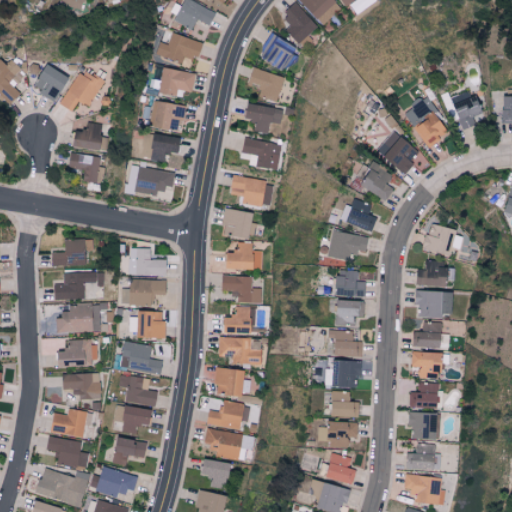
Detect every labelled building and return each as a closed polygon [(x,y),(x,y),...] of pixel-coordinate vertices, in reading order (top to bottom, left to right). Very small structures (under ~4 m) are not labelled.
[(81,9),(83,0),(59,0),(59,4),(81,9)] [(195,19),(208,25),(214,12),(189,0),(181,0),(172,20),(190,29),(195,19)] [(339,8),(331,0),(296,0),(321,26),(339,8)] [(277,19),(298,42),(315,26),(294,3),(277,19)] [(166,44),(158,41),(154,53),(181,64),(184,55),(194,59),(201,43),(170,31),(166,44)] [(293,48),(271,33),(256,55),(278,70),(293,48)] [(0,95),(8,104),(19,93),(7,82),(20,69),(10,59),(5,65),(0,60),(0,95)] [(31,89),(55,99),(65,75),(42,64),(31,89)] [(194,73),(162,67),(157,92),(174,96),(175,89),(190,92),(194,73)] [(102,83),(80,69),(58,103),(70,111),(76,100),(87,107),(102,83)] [(282,76),(250,69),(247,83),(259,86),(257,97),(276,101),(282,76)] [(501,123),(511,122),(511,89),(501,89),(501,123)] [(461,130),(475,124),(472,116),(478,113),(469,90),(449,97),(461,130)] [(402,111),(425,147),(446,134),(432,112),(435,110),(426,95),(402,111)] [(152,128),(181,130),(182,104),(153,103),(152,128)] [(266,133),(268,122),(278,124),(281,109),(244,103),(242,118),(254,120),(252,131),(266,133)] [(72,129),(69,146),(96,150),(100,124),(86,122),(85,131),(72,129)] [(381,144),(387,148),(380,156),(403,174),(412,163),(408,160),(415,151),(391,131),(381,144)] [(177,138),(151,133),(148,147),(142,146),(140,157),(161,161),(163,152),(174,155),(177,138)] [(276,169),(279,143),(241,139),(239,159),(247,159),(247,166),(276,169)] [(98,167),(98,155),(68,154),(67,169),(82,169),(81,182),(102,183),(102,167),(98,167)] [(362,166),(353,182),(384,201),(391,188),(385,184),(391,174),(370,161),(366,168),(362,166)] [(173,173),(129,165),(125,185),(133,187),(132,190),(162,195),(164,185),(170,187),(173,173)] [(228,194),(241,196),(240,204),(268,207),(271,181),(230,177),(228,194)] [(511,186),(509,186),(501,213),(511,216),(511,186)] [(370,231),(374,218),(365,215),(369,204),(351,198),(343,223),(370,231)] [(250,213),(224,208),(220,233),(253,239),(255,223),(249,222),(250,213)] [(457,249),(461,237),(452,235),(453,230),(427,223),(421,250),(447,256),(449,247),(457,249)] [(366,238),(331,230),(325,255),(346,260),(348,254),(355,255),(356,251),(363,252),(366,238)] [(49,266),(84,265),(83,248),(91,248),(90,239),(62,240),(63,252),(49,252),(49,266)] [(260,270),(260,251),(250,251),(250,243),(235,243),(235,252),(223,252),(222,269),(260,270)] [(164,276),(164,260),(148,259),(148,248),(127,248),(127,275),(164,276)] [(414,285),(442,286),(443,261),(423,260),(422,270),(414,269),(414,285)] [(362,296),(363,281),(355,281),(355,270),(334,269),(333,295),(362,296)] [(61,273),(61,284),(51,284),(52,299),(82,299),(82,284),(102,283),(102,272),(61,273)] [(259,303),(259,288),(250,288),(250,276),(219,276),(219,291),(235,292),(235,303),(259,303)] [(127,305),(151,306),(151,295),(163,295),(163,280),(127,280),(127,305)] [(440,318),(440,314),(449,314),(450,292),(413,290),(412,305),(416,305),(416,317),(440,318)] [(362,301),(334,300),(333,325),(351,325),(351,316),(361,316),(362,301)] [(56,332),(98,331),(98,303),(67,304),(67,311),(56,312),(56,332)] [(248,334),(248,307),(233,307),(233,317),(221,316),(220,333),(248,334)] [(134,337),(161,338),(162,312),(131,311),(131,325),(134,325),(134,337)] [(420,332),(411,331),(411,347),(437,347),(438,322),(420,322),(420,332)] [(359,356),(360,342),(350,341),(350,331),(331,331),(331,356),(359,356)] [(248,349),(248,338),(217,337),(216,355),(230,356),(230,363),(259,364),(259,350),(248,349)] [(54,366),(93,366),(93,339),(66,340),(66,350),(54,350),(54,366)] [(118,367),(158,374),(160,361),(148,359),(150,346),(122,341),(118,367)] [(437,379),(438,352),(410,351),(409,366),(417,367),(416,378),(437,379)] [(357,388),(358,361),(332,360),(332,387),(357,388)] [(242,371),(216,367),(212,393),(238,397),(242,371)] [(98,373),(60,374),(60,389),(71,389),(71,394),(77,393),(77,399),(99,398),(98,373)] [(125,387),(124,402),(153,405),(155,391),(140,389),(141,377),(118,375),(117,386),(125,387)] [(409,392),(409,408),(434,408),(434,383),(416,382),(416,392),(409,392)] [(328,417),(356,418),(356,402),(347,402),(348,392),(329,391),(328,417)] [(206,410),(204,425),(238,429),(239,421),(246,422),(248,404),(220,401),(218,411),(206,410)] [(119,431),(132,432),(132,425),(146,425),(147,408),(113,406),(113,421),(120,422),(119,431)] [(65,415),(51,412),(48,432),(81,437),(85,411),(66,408),(65,415)] [(433,440),(433,413),(406,412),(406,427),(410,428),(410,439),(433,440)] [(355,423),(316,422),(316,440),(327,441),(327,447),(345,447),(346,437),(354,437),(355,423)] [(206,453),(245,460),(249,436),(204,428),(202,442),(208,443),(206,453)] [(79,441),(46,436),(44,450),(55,451),(53,464),(85,468),(87,453),(78,451),(79,441)] [(124,465),(126,455),(141,458),(144,442),(114,437),(109,463),(124,465)] [(432,454),(433,445),(414,444),(414,453),(404,453),(403,469),(437,470),(438,454),(432,454)] [(350,484),(353,469),(347,468),(349,457),(328,453),(323,479),(350,484)] [(222,490),(227,464),(201,459),(197,475),(209,478),(207,487),(222,490)] [(129,499),(136,477),(101,466),(94,487),(129,499)] [(41,467),(33,493),(77,506),(85,480),(41,467)] [(401,490),(414,492),(413,501),(441,505),(443,490),(438,490),(439,479),(403,474),(401,490)] [(344,505),(348,490),(309,480),(305,494),(316,497),(313,508),(328,511),(336,511),(338,503),(344,505)] [(193,511),(219,511),(223,496),(198,490),(193,511)] [(124,511),(126,507),(95,500),(92,511),(87,511),(81,511),(80,511),(124,511)] [(56,511),(57,508),(32,501),(28,511),(56,511)]
